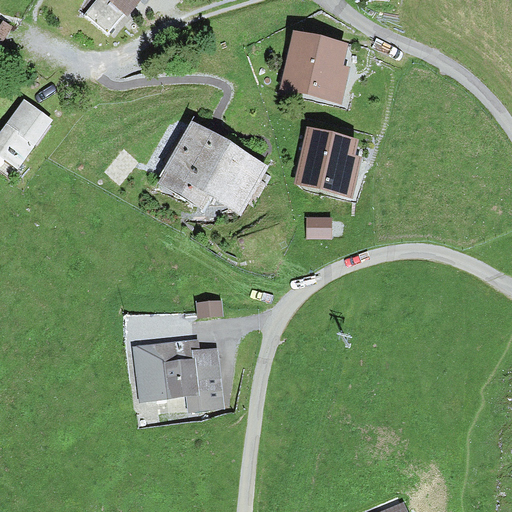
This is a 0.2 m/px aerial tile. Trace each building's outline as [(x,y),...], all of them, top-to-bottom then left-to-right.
[(99,0),(85,17),(107,36),(137,0),(99,0)] [(333,79),(338,55),(299,45),(289,86),(328,95),(327,98),(339,101),(344,81),(333,79)] [(0,140),(0,172),(9,178),(48,123),(25,106),(0,140)] [(260,186),(251,181),(255,174),(194,140),(169,183),(199,201),(208,185),(238,203),(242,196),(252,202),(260,186)] [(344,174),(349,150),(312,141),(303,180),(339,189),(339,192),(350,194),(354,176),(344,174)] [(327,222),(310,222),(310,237),(327,237),(327,222)] [(190,395),(191,409),(220,406),(214,355),(195,358),(193,346),(136,350),(142,400),(190,395)]
